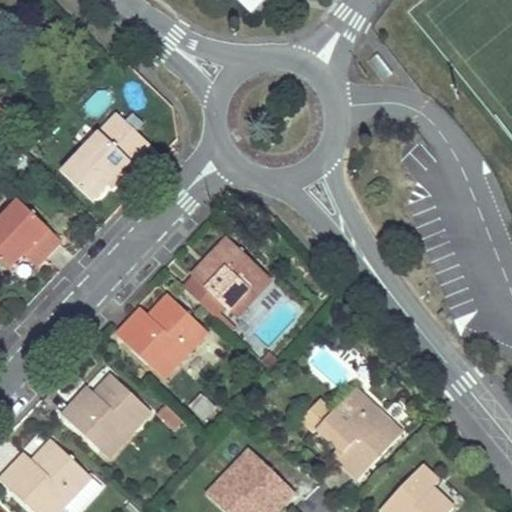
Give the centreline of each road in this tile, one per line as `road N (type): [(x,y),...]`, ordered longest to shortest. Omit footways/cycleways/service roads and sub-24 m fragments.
road 1 (residential): [(177,200),(0,389)]
road 2 (tertiary): [(511,441),(388,290)]
road 3 (tertiary): [(273,180),(388,290)]
road 4 (tertiary): [(329,152),(339,117),(323,75),(291,56),(252,59)]
road 5 (tertiary): [(388,290),(346,209),(329,152)]
